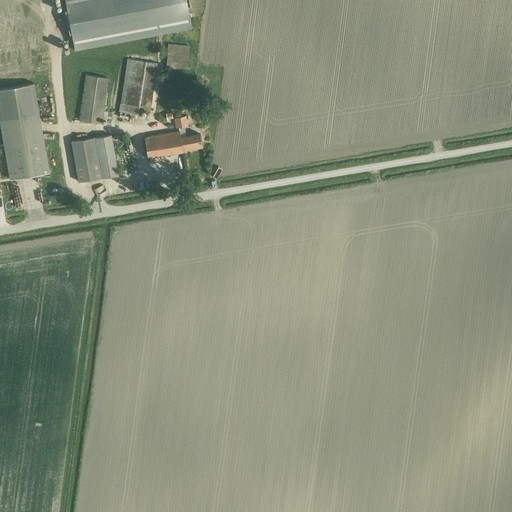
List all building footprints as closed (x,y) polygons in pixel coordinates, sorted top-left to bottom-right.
[(65,0),(74,50),(191,28),(190,21),(191,21),(186,0),(65,0)] [(186,67),(188,57),(189,46),(168,44),(167,55),(166,65),(186,67)] [(139,107),(150,108),(157,64),(127,59),(120,104),(119,112),(138,115),(139,107)] [(79,120),(101,123),(108,78),(86,75),(79,120)] [(0,88),(0,123),(10,179),(49,172),(34,83),(0,88)] [(199,133),(186,136),(184,126),(187,126),(185,116),(176,118),(178,127),(179,127),(180,131),(144,137),(147,157),(183,151),(183,150),(202,147),(199,133)] [(71,141),(78,182),(118,175),(110,134),(71,141)]
